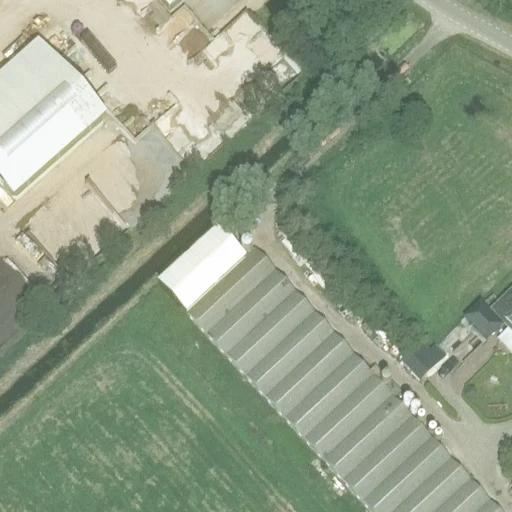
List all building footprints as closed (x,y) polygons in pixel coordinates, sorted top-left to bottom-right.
[(181,0),(159,0),(169,11),(181,0)] [(103,124),(103,119),(40,48),(35,47),(0,78),(0,187),(11,200),(16,200),(103,124)] [(123,197),(172,171),(159,147),(110,174),(123,197)] [(368,511),(497,511),(255,252),(186,316),(368,511)] [(511,332),(511,292),(492,312),(511,332)] [(171,324),(190,308),(182,298),(162,315),(171,324)] [(471,370),(492,347),(482,338),(461,362),(471,370)]
